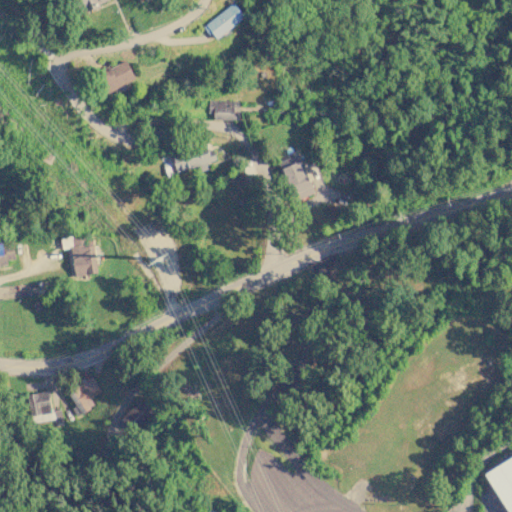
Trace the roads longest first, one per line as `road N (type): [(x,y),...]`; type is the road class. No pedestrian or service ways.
road 1 (residential): [(0,363),(82,360),(321,250),(511,193)]
road 2 (residential): [(209,0),(188,19),(142,38),(77,51),(61,61),(60,73),(98,128),(117,135),(191,123),(245,134),(265,172),(274,272)]
road 3 (residential): [(321,250),(304,362),(274,393),(242,454),(237,483),(255,511)]
road 4 (residential): [(357,511),(331,498),(258,418)]
